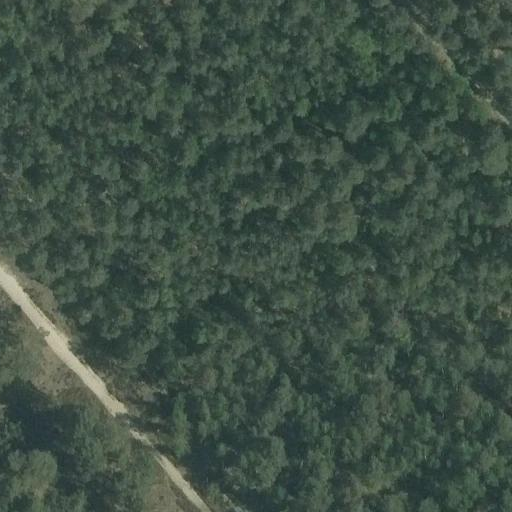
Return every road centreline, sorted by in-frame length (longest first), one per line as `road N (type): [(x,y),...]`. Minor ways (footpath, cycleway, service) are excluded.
road 1 (track): [(204,511),(0,272)]
road 2 (track): [(407,0),(511,127)]
